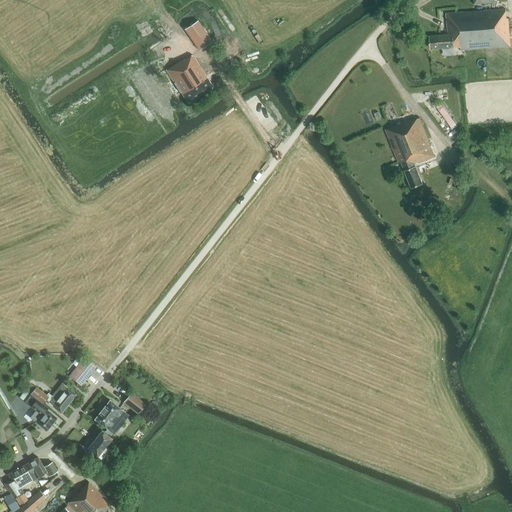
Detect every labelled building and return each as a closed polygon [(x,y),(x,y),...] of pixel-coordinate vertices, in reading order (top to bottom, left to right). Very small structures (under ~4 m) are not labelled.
[(474,12),(446,14),(448,35),(429,36),(430,49),(461,47),(461,51),(511,46),(509,19),(507,19),(506,10),(474,12)] [(213,41),(206,31),(198,20),(185,29),(192,40),(200,50),(213,41)] [(187,104),(213,87),(193,55),(185,60),(184,59),(166,70),(180,92),(187,104)] [(385,129),(388,136),(399,163),(402,162),(412,188),(423,184),(415,164),(435,156),(420,118),(411,122),(411,120),(385,129)] [(421,173),(439,167),(436,160),(418,166),(421,173)] [(460,191),(447,188),(444,198),(457,201),(460,191)] [(76,366),(88,376),(97,366),(84,356),(76,366)] [(81,385),(88,376),(76,366),(69,375),(81,385)] [(46,395),(36,387),(31,393),(43,404),(46,400),(49,402),(49,403),(61,413),(76,394),(64,384),(56,393),(55,392),(52,396),(48,393),(46,395)] [(131,393),(123,402),(138,413),(145,404),(131,393)] [(30,394),(25,401),(31,407),(32,406),(37,409),(30,417),(36,422),(46,431),(57,418),(46,410),(47,408),(30,394)] [(125,412),(110,400),(104,408),(103,407),(100,411),(101,411),(95,419),(112,433),(117,427),(114,425),(125,412)] [(106,446),(112,438),(101,430),(86,449),(98,457),(98,456),(102,459),(110,449),(106,446)] [(118,442),(113,438),(107,445),(112,449),(118,442)] [(38,457),(27,463),(36,478),(46,472),(49,476),(57,471),(52,462),(43,467),(38,457)] [(27,463),(18,468),(8,474),(11,479),(4,483),(7,488),(10,493),(13,497),(23,492),(20,487),(36,478),(27,463)] [(76,511),(103,511),(109,506),(101,498),(103,496),(89,482),(68,503),(76,511)] [(45,498),(39,491),(26,502),(14,511),(29,511),(32,509),(45,498)] [(28,499),(23,492),(15,498),(20,504),(28,499)] [(19,506),(13,497),(10,493),(4,497),(13,511),(19,506)]
